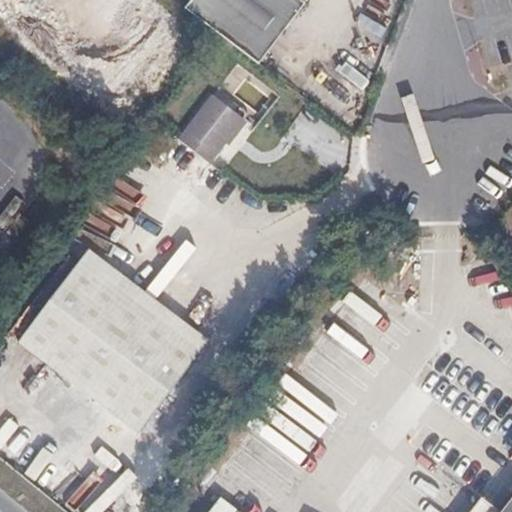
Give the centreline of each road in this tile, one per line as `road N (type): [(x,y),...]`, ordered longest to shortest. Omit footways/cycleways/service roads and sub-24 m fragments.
road 1 (unknown): [(441,87),(336,32),(336,0)]
road 2 (residential): [(439,0),(429,29),(452,142)]
road 3 (unknown): [(41,0),(138,84)]
